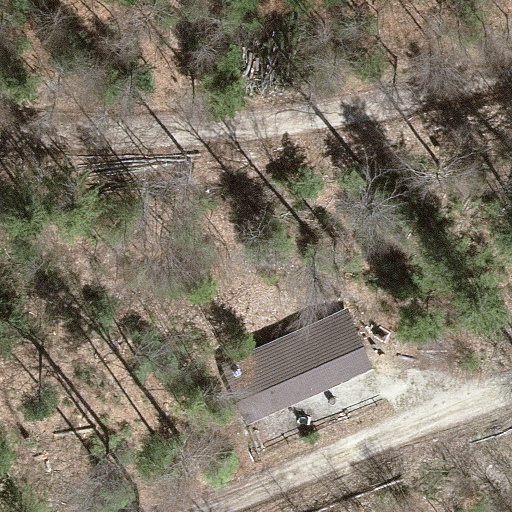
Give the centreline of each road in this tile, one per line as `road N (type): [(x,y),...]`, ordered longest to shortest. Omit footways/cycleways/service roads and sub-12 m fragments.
road 1 (track): [(0,125),(206,126),(511,77)]
road 2 (track): [(511,391),(409,426),(220,511)]
